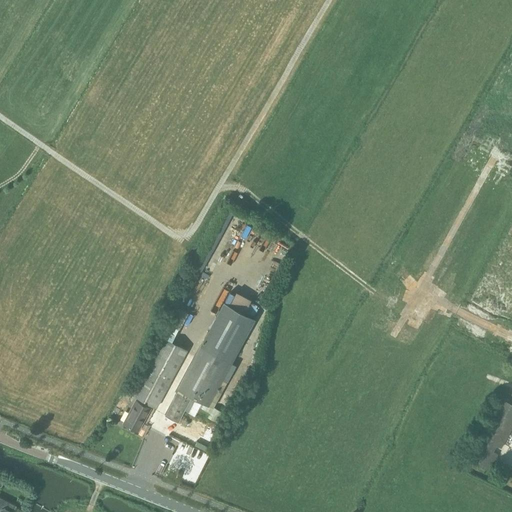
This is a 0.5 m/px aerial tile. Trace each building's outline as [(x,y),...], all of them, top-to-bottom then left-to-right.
[(236,292),(229,305),(244,313),(251,300),(236,292)] [(229,305),(224,302),(178,388),(179,388),(165,415),(178,422),(191,395),(213,406),(235,365),(231,362),(255,318),(244,313),(229,305)] [(170,323),(163,336),(165,337),(172,341),(189,309),(178,303),(168,322),(170,323)] [(132,394),(156,407),(187,349),(163,336),(132,394)] [(495,456),(511,425),(511,404),(500,398),(467,459),(488,470),(494,459),(497,461),(499,458),(495,456)] [(123,422),(137,430),(150,407),(135,399),(123,422)] [(220,411),(212,407),(208,415),(217,419),(220,411)] [(0,511),(15,511),(13,511),(17,505),(0,496),(0,511)]
